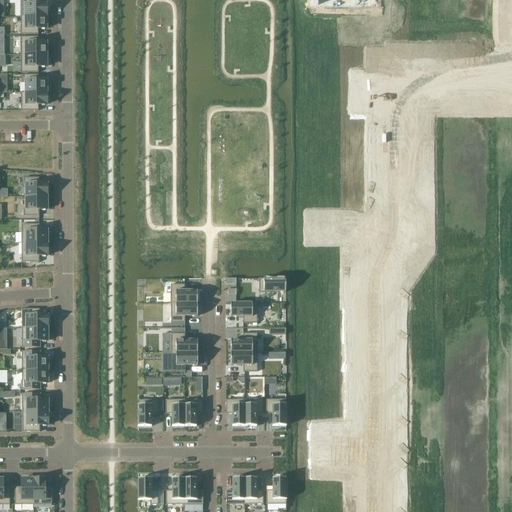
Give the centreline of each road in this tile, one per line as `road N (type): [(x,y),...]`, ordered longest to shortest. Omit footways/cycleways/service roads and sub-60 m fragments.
road 1 (residential): [(394,234),(407,90),(511,81)]
road 2 (residential): [(373,450),(377,266),(394,234)]
road 3 (residential): [(211,278),(212,452)]
road 4 (residential): [(67,126),(67,292)]
road 5 (residential): [(67,292),(68,454)]
road 6 (residential): [(68,454),(212,452)]
road 7 (residential): [(66,0),(67,126)]
